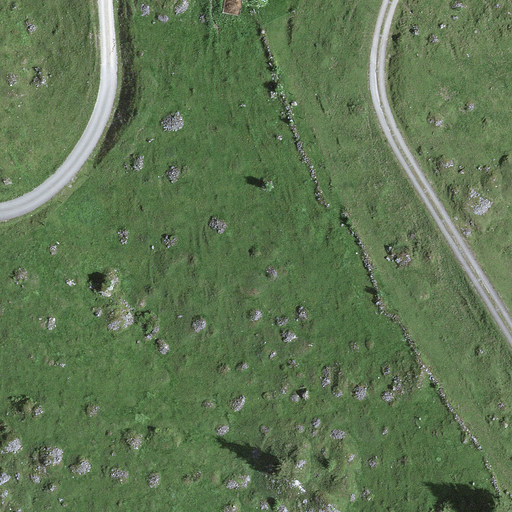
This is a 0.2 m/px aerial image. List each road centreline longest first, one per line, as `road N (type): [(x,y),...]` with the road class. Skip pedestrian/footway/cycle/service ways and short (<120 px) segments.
road 1 (track): [(511,345),(383,127),(373,92),(376,36),(388,0)]
road 2 (track): [(105,0),(106,89),(91,135),(68,173),(39,199),(0,214)]
